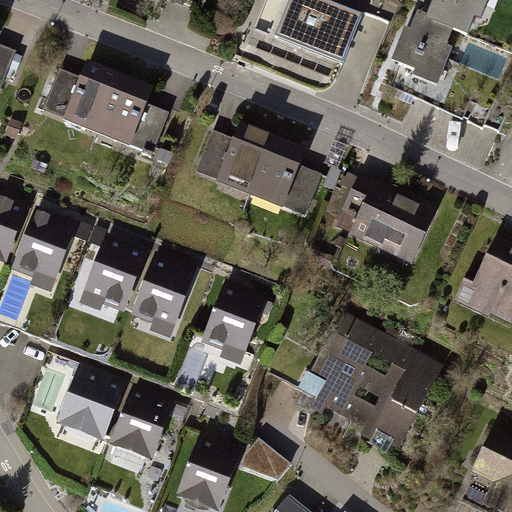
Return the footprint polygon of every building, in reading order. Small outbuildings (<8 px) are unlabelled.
[(362,15),(324,0),(289,0),(274,37),(342,64),(362,15)] [(433,0),(427,15),(425,19),(453,30),(468,36),(475,18),(481,20),(488,0),(433,0)] [(447,46),(453,30),(425,19),(427,15),(418,11),(410,30),(405,28),(391,61),(415,70),(413,76),(438,86),(453,49),(447,46)] [(0,26),(0,25),(0,90),(16,52),(0,45),(0,26)] [(98,132),(122,75),(86,61),(79,77),(60,69),(44,110),(98,132)] [(153,87),(122,75),(98,132),(153,154),(169,113),(147,104),(153,87)] [(251,194),(274,136),(239,122),(232,139),(213,131),(196,172),(251,194)] [(306,149),(274,136),(251,194),(305,216),(322,175),(299,166),(306,149)] [(388,186),(361,173),(358,178),(348,173),(346,177),(343,176),(340,184),(348,188),(339,206),(341,207),(333,224),(337,226),(336,228),(350,234),(349,236),(412,265),(440,207),(389,183),(388,186)] [(29,206),(0,195),(0,266),(8,269),(29,206)] [(78,226),(36,210),(9,276),(51,292),(78,226)] [(511,241),(497,235),(478,274),(469,270),(454,302),(489,319),(491,315),(511,324),(511,241)] [(146,252),(106,236),(82,298),(122,314),(146,252)] [(198,271),(158,257),(135,322),(174,336),(198,271)] [(266,300),(224,285),(203,344),(244,359),(266,300)] [(437,372),(365,330),(322,403),(394,445),(437,372)] [(125,382),(82,366),(59,425),(103,442),(125,382)] [(178,402),(137,387),(115,450),(156,465),(178,402)] [(511,511),(511,437),(494,429),(470,476),(493,487),(482,508),(490,511),(511,511)] [(220,511),(240,451),(198,438),(177,504),(202,511),(220,511)] [(247,457),(280,480),(294,461),(261,438),(247,457)]
